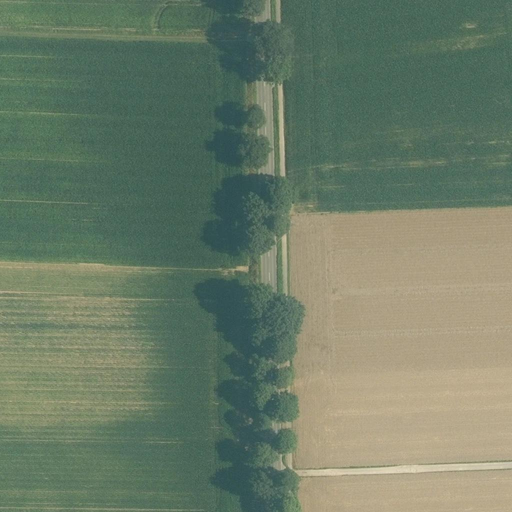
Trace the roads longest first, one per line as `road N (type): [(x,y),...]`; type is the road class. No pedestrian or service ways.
road 1 (secondary): [(262,0),(275,511)]
road 2 (track): [(263,38),(0,33)]
road 3 (track): [(511,465),(274,474)]
